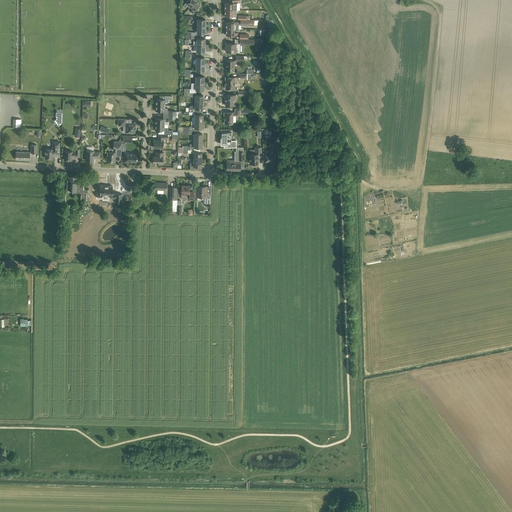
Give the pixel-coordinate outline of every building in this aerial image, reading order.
[(187,0),(183,6),(185,7),(188,4),(193,8),(190,12),(192,13),(200,4),(197,1),(198,1),(196,0),(187,0)] [(268,20),(267,24),(271,24),(271,26),(271,29),(278,30),(273,20),(268,20)] [(240,43),(226,43),(226,51),(230,51),(230,53),(235,54),(236,52),(240,52),(240,44),(240,43)] [(226,70),(233,70),(233,64),(234,64),(235,60),(225,60),(225,67),(227,67),(226,70)] [(225,88),(235,89),(235,77),(225,77),(225,88)] [(226,105),(234,105),(234,98),(236,98),(236,94),(226,93),(226,97),(225,97),(224,101),(226,101),(226,105)] [(156,104),(156,105),(165,105),(165,102),(167,102),(167,99),(171,100),(171,96),(165,96),(165,99),(156,99),(156,101),(155,101),(155,104),(156,104)] [(188,108),(188,111),(189,111),(199,111),(199,109),(203,109),(203,102),(195,102),(195,105),(191,105),(188,108)] [(224,123),(233,124),(233,116),(240,116),(241,108),(235,108),(235,112),(224,112),(224,117),(225,117),(224,123)] [(189,111),(189,114),(193,114),(193,117),(195,117),(195,121),(203,121),(203,114),(199,114),(199,111),(189,111)] [(13,118),(13,127),(21,127),(21,119),(13,118)] [(135,123),(126,123),(126,119),(121,118),(118,118),(118,125),(123,126),(123,131),(124,132),(136,133),(136,124),(135,123)] [(203,121),(195,121),(195,124),(189,127),(183,126),(183,130),(186,130),(189,130),(198,130),(198,128),(202,128),(203,121)] [(154,125),(154,128),(155,128),(155,130),(164,130),(164,134),(173,134),(173,130),(168,130),(168,127),(168,124),(164,124),(155,124),(155,125),(154,125)] [(231,133),(222,133),(222,143),(224,143),(224,147),(236,147),(236,141),(231,141),(231,133)] [(153,147),(163,148),(163,142),(167,142),(167,134),(164,134),(159,134),(158,140),(154,139),(153,147)] [(183,147),(180,147),(180,149),(183,149),(188,149),(194,150),(194,147),(202,147),(202,140),(194,140),(194,144),(190,144),(190,146),(183,146),(183,147)] [(44,148),(44,153),(45,153),(45,158),(53,158),(53,155),(59,156),(60,142),(55,141),(54,146),(53,146),(53,149),(44,148)] [(106,156),(106,161),(113,161),(114,161),(115,162),(115,160),(115,156),(121,156),(121,151),(121,148),(121,143),(114,142),(114,148),(114,149),(112,149),(111,147),(108,147),(106,149),(106,151),(108,153),(107,156),(106,156)] [(258,152),(262,152),(262,147),(255,147),(255,153),(249,154),(249,163),(259,163),(258,152)] [(80,152),(80,149),(75,148),(75,152),(72,151),(64,151),(64,159),(72,160),(72,156),(75,156),(80,157),(80,152)] [(85,155),(86,155),(86,160),(91,160),(91,159),(94,159),(94,158),(100,158),(100,153),(100,151),(94,151),(86,150),(86,151),(85,151),(85,155)] [(244,151),(235,151),(235,157),(239,157),(239,159),(244,159),(244,151)] [(124,162),(129,162),(129,161),(137,162),(137,153),(129,153),(129,152),(124,152),(124,162)] [(156,164),(162,164),(163,160),(164,160),(164,152),(156,152),(156,156),(154,156),(154,158),(153,158),(153,163),(156,163),(156,164)] [(272,162),(277,162),(277,153),(265,154),(266,163),(272,163),(272,162)] [(193,163),(190,163),(190,169),(194,169),(194,166),(201,166),(201,159),(194,159),(193,163)] [(237,160),(227,160),(227,169),(240,170),(240,161),(237,161),(237,160)] [(74,182),(74,180),(67,180),(67,190),(72,190),(72,191),(83,192),(83,187),(80,187),(80,182),(74,182)] [(168,183),(154,182),(154,189),(157,190),(157,193),(164,193),(164,190),(167,190),(168,183)] [(113,186),(100,185),(100,193),(97,193),(97,197),(103,197),(103,195),(110,196),(110,198),(115,199),(115,201),(122,202),(122,194),(112,193),(113,186)] [(181,193),(181,196),(182,196),(182,199),(189,199),(189,200),(194,200),(194,192),(190,192),(190,185),(182,185),(182,188),(181,193)] [(203,203),(210,204),(211,193),(207,193),(207,186),(197,186),(197,197),(204,197),(203,203)] [(175,187),(170,187),(170,200),(177,200),(178,188),(175,188),(175,187)]
